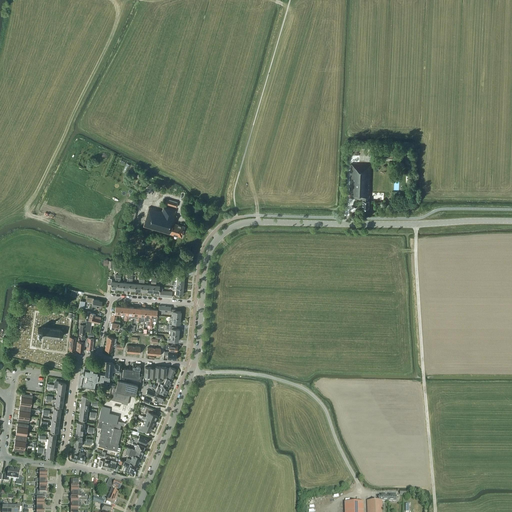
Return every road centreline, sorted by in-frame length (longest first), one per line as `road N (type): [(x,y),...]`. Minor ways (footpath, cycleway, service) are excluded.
road 1 (secondary): [(511,220),(248,221),(222,232),(205,264)]
road 2 (track): [(415,224),(434,511)]
road 3 (residential): [(97,356),(110,296),(201,304)]
road 4 (secondary): [(146,485),(193,365)]
